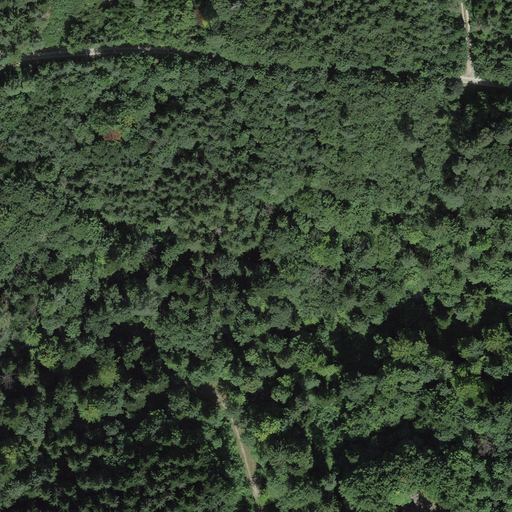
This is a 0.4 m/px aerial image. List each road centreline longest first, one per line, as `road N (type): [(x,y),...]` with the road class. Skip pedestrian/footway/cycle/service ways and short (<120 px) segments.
road 1 (track): [(0,58),(196,52),(511,83)]
road 2 (track): [(263,511),(233,415),(208,392),(179,389),(0,426)]
road 3 (track): [(219,398),(264,369),(447,331),(511,330)]
road 4 (track): [(0,149),(39,172),(105,156),(167,160),(191,153)]
road 5 (track): [(408,424),(341,452),(333,478),(346,511)]
